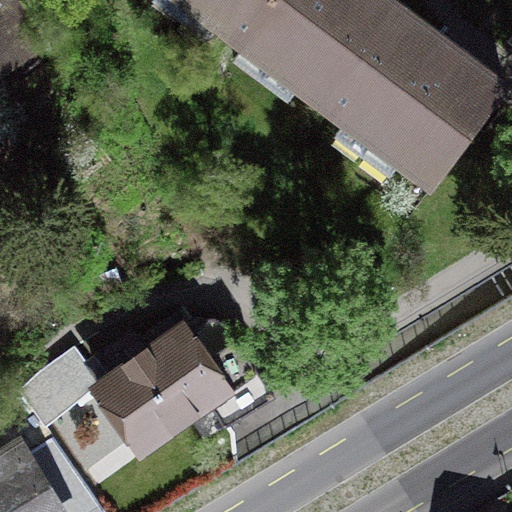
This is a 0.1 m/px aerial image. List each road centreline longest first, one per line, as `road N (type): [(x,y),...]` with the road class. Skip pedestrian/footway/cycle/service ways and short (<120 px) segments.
road 1 (primary): [(511,352),(253,511)]
road 2 (primary): [(388,511),(511,436)]
